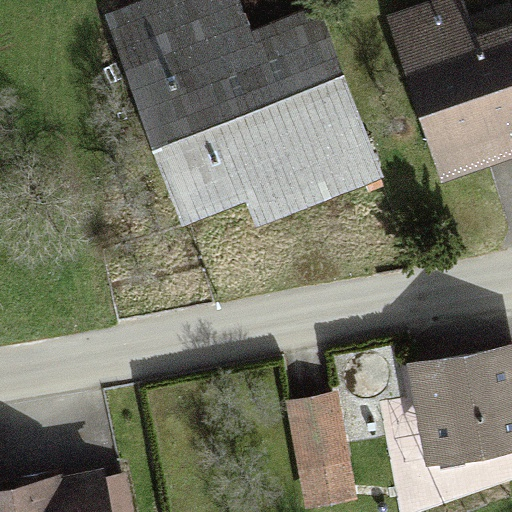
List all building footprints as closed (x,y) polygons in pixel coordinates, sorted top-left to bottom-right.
[(385,179),(321,14),(254,39),(238,0),(182,0),(119,25),(193,216),(254,192),(267,225),(385,179)] [(457,8),(398,26),(444,176),(511,154),(511,37),(470,50),(457,8)] [(511,357),(410,374),(425,465),(511,451),(511,357)] [(337,399),(287,407),(303,504),(353,496),(337,399)] [(109,511),(102,474),(0,494),(0,511),(109,511)]
